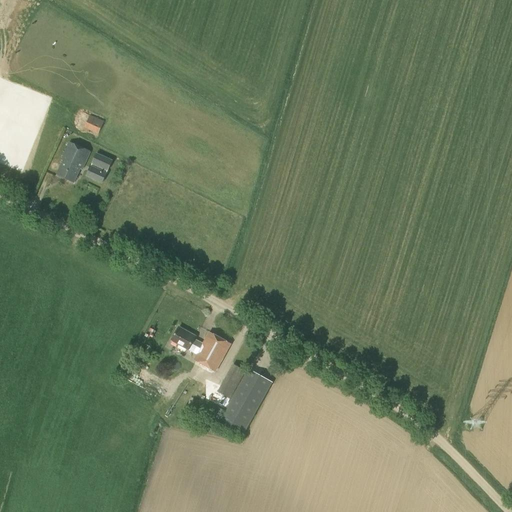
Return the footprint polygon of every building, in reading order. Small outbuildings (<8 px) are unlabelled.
[(98,134),(103,122),(90,116),(84,128),(98,134)] [(81,171),(89,153),(69,143),(60,162),(62,163),(56,175),(73,183),(79,170),(81,171)] [(103,184),(113,161),(96,154),(86,176),(103,184)] [(195,337),(177,328),(170,341),(188,351),(190,348),(198,353),(194,361),(215,372),(230,345),(208,333),(203,343),(194,339),(195,337)] [(246,372),(233,364),(217,392),(231,400),(219,421),(243,435),(273,383),(248,369),(246,372)]
